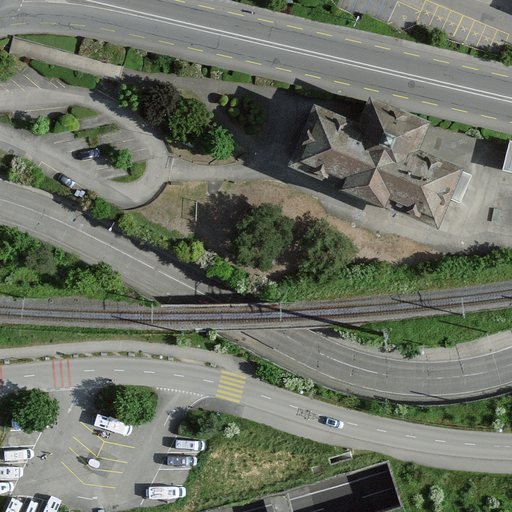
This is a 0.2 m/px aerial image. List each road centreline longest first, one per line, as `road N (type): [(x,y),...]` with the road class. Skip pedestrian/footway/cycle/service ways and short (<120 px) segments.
road 1 (tertiary): [(0,199),(358,368),(447,377),(511,363)]
road 2 (primary): [(70,0),(511,100)]
road 3 (motorway): [(511,441),(311,511)]
